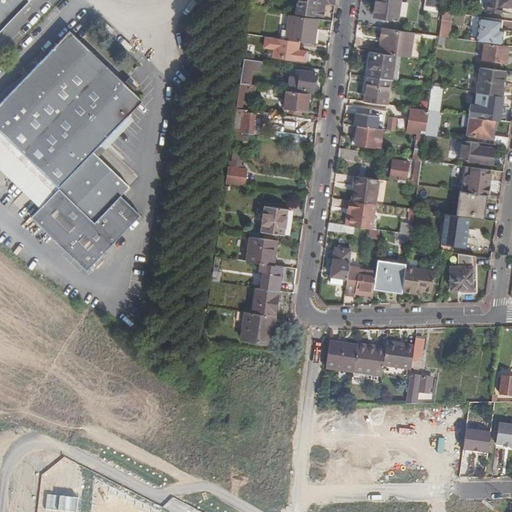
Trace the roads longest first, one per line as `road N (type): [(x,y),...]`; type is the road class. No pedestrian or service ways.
road 1 (residential): [(347,0),(305,300),(330,317),(498,314)]
road 2 (residential): [(2,511),(10,459),(41,440),(153,495),(206,487),(252,511)]
road 3 (residential): [(300,511),(302,492),(511,489)]
road 4 (track): [(0,414),(94,431),(206,487)]
